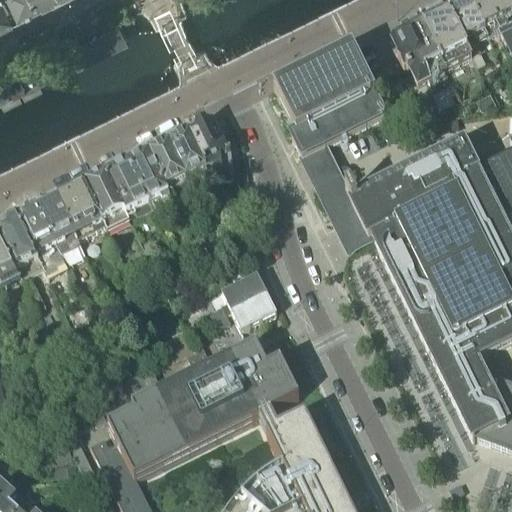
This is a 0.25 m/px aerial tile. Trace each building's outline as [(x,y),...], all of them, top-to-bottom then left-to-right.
[(0,0),(0,20),(4,19),(4,18),(17,12),(10,0),(0,0)] [(10,0),(17,12),(26,8),(25,7),(38,1),(37,0),(10,0)] [(444,11),(446,14),(468,59),(476,55),(473,50),(486,43),(465,0),(444,11)] [(465,0),(486,43),(487,45),(498,39),(511,63),(511,62),(511,38),(510,33),(511,32),(511,27),(511,28),(511,27),(511,0),(468,0),(467,1),(467,0),(466,0),(465,0)] [(433,20),(419,27),(444,78),(470,64),(468,59),(446,14),(444,15),(440,13),(434,16),(433,20)] [(444,78),(419,27),(417,24),(401,32),(403,36),(392,42),(398,53),(392,56),(394,60),(394,59),(403,77),(406,75),(407,79),(410,77),(417,91),(444,78)] [(48,39),(52,47),(61,43),(57,34),(48,39)] [(65,56),(64,62),(66,67),(72,69),(109,49),(111,44),(108,39),(103,37),(65,56)] [(385,125),(351,57),(280,93),(273,96),(295,142),(290,144),(301,167),(302,167),(385,125)] [(470,64),(475,74),(483,70),(478,60),(470,64)] [(0,104),(33,88),(35,82),(32,77),(26,75),(0,88),(0,104)] [(476,109),(481,120),(496,118),(489,103),(476,109)] [(407,111),(417,129),(433,127),(422,104),(407,111)] [(210,127),(191,137),(205,166),(204,167),(206,175),(213,174),(214,189),(230,187),(228,163),(210,127)] [(169,147),(187,183),(204,175),(206,175),(204,167),(205,166),(191,137),(190,137),(180,142),(180,141),(169,147)] [(169,147),(148,157),(168,199),(172,199),(168,192),(187,183),(169,147)] [(474,448),(473,447),(473,446),(474,445),(511,459),(511,396),(492,389),(492,390),(487,392),(474,367),(511,348),(511,149),(509,151),(511,156),(511,158),(474,177),(463,154),(402,184),(355,207),(349,196),(345,198),(342,193),(353,187),(347,174),(343,173),(334,177),(338,184),(329,189),(315,196),(334,233),(335,234),(336,236),(337,236),(339,237),(341,238),(342,239),(344,239),(346,238),(348,238),(350,237),(354,245),(358,254),(373,247),(377,255),(472,448),(474,448)] [(138,162),(127,168),(147,210),(148,209),(152,216),(154,221),(174,211),(172,208),(176,206),(173,199),(172,199),(168,199),(148,157),(147,158),(146,158),(138,162)] [(104,179),(105,179),(126,224),(134,219),(137,224),(152,216),(148,209),(147,210),(127,168),(113,175),(112,175),(104,179)] [(82,190),(104,233),(106,237),(127,226),(126,224),(105,179),(91,186),(91,185),(83,189),(83,190),(82,190)] [(56,203),(55,204),(77,247),(104,233),(82,190),(75,193),(76,194),(64,199),(62,200),(63,200),(56,204),(56,203)] [(35,213),(36,214),(58,257),(65,273),(85,263),(77,247),(55,204),(54,204),(55,204),(43,210),(35,213)] [(209,207),(212,225),(220,224),(218,206),(209,207)] [(16,223),(15,223),(37,267),(58,257),(36,214),(16,223)] [(0,235),(0,246),(20,287),(36,319),(45,315),(30,285),(43,279),(42,276),(37,267),(15,223),(4,229),(4,233),(0,235)] [(0,301),(0,302),(0,301),(0,296),(20,287),(0,246),(0,301)] [(219,272),(215,263),(183,278),(195,303),(214,294),(207,278),(219,272)] [(225,322),(230,320),(266,302),(263,296),(267,295),(261,282),(257,284),(256,282),(220,300),(225,311),(221,313),(221,314),(209,321),(217,336),(229,330),(225,322)] [(173,307),(177,316),(189,310),(185,301),(173,307)] [(266,302),(230,320),(240,339),(276,321),(266,302)] [(172,343),(175,349),(164,355),(171,371),(185,364),(191,376),(208,367),(199,351),(191,355),(183,337),(172,343)] [(105,352),(95,357),(85,362),(91,373),(110,364),(105,352)] [(347,511),(304,423),(277,436),(270,421),(298,407),(279,369),(266,376),(255,354),(131,416),(133,421),(107,435),(115,452),(108,456),(104,448),(90,455),(118,511),(147,511),(135,488),(258,427),(280,472),(275,474),(271,476),(267,478),(263,481),(259,484),(254,488),(247,494),(240,502),(231,511),(347,511)] [(93,377),(100,394),(112,389),(105,372),(93,377)] [(158,393),(150,377),(108,392),(116,413),(158,393)] [(0,424),(9,422),(0,378),(0,424)] [(67,383),(71,390),(79,386),(76,379),(67,383)] [(67,449),(66,449),(54,453),(58,464),(72,459),(67,449)] [(0,508),(8,499),(0,491),(0,508)] [(0,508),(0,511),(17,511),(13,508),(15,506),(8,499),(0,508)]
